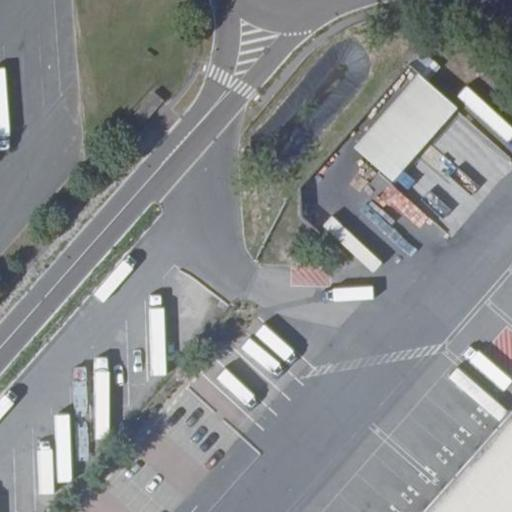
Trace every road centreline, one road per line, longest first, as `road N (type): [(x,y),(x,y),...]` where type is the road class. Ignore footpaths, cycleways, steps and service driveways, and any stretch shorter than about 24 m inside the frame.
road 1 (unclassified): [(217,103),(0,345)]
road 2 (unclassified): [(217,103),(289,37),(306,9)]
